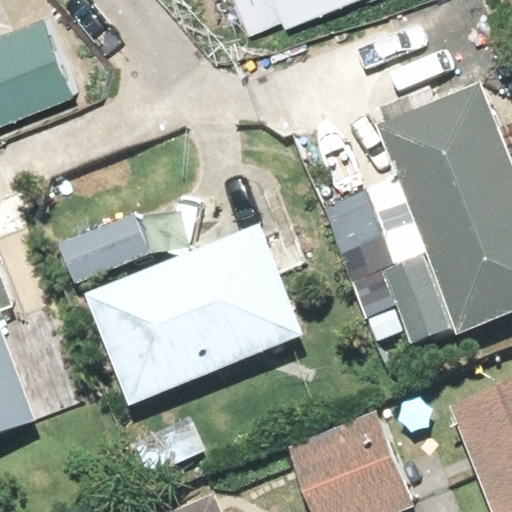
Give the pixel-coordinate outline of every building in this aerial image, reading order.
[(249,0),(262,32),(299,18),(304,31),(385,0),(249,0)] [(0,132),(92,96),(61,18),(0,41),(0,132)] [(511,124),(498,89),(391,131),(474,339),(511,323),(511,124)] [(144,218),(66,246),(82,290),(160,261),(144,218)] [(281,228),(101,299),(147,412),(326,341),(281,228)] [(0,444),(55,424),(15,318),(29,313),(6,252),(0,254),(0,444)] [(511,511),(511,388),(464,408),(506,511),(511,511)] [(398,407),(297,447),(322,511),(433,511),(439,510),(398,407)] [(211,511),(243,511),(239,501),(211,511)]
